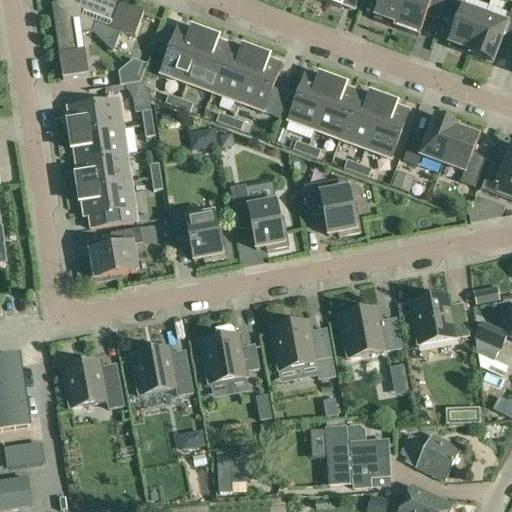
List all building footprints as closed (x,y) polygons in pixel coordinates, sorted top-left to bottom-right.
[(53,16),(62,78),(63,81),(88,77),(88,74),(82,35),(91,34),(92,34),(64,0),(63,0),(64,1),(55,8),(56,15),(53,16)] [(64,0),(92,34),(92,33),(95,25),(132,38),(135,39),(144,15),(141,14),(103,0),(64,0)] [(328,0),(327,4),(341,9),(342,6),(354,11),(358,0),(328,0)] [(374,21),(396,29),(406,0),(380,0),(374,17),(375,18),(374,21)] [(406,0),(396,29),(418,37),(427,13),(440,18),(446,0),(406,0)] [(448,48),(470,57),(485,17),(463,9),(466,0),(450,0),(444,19),(456,24),(449,45),(448,48)] [(485,17),(470,57),(493,65),(502,41),(511,44),(511,16),(510,16),(506,25),(485,17)] [(160,75),(186,85),(205,34),(192,29),(191,31),(178,27),(160,75)] [(212,95),(230,46),(219,41),(219,39),(205,34),(186,85),(212,95)] [(212,95),(237,104),(256,53),(243,48),(242,50),(230,46),(212,95)] [(279,119),(288,96),(272,90),(282,65),(269,60),(270,58),(256,53),(237,104),(279,119)] [(126,66),(140,84),(147,65),(134,60),(126,66)] [(124,86),(140,84),(126,66),(118,73),(120,87),(124,86)] [(288,123),(314,132),(333,81),(319,76),(318,79),(306,74),(288,123)] [(314,132),(340,142),(358,93),(346,89),(347,86),(333,81),(314,132)] [(340,142),(365,151),(384,100),(370,95),(369,98),(358,93),(340,142)] [(165,106),(178,110),(181,101),(168,97),(165,106)] [(398,105),(384,100),(365,151),(391,161),(409,112),(397,108),(398,105)] [(181,101),(178,110),(190,115),(193,106),(181,101)] [(67,123),(69,137),(123,129),(119,102),(68,109),(70,123),(67,123)] [(142,114),(144,127),(153,125),(151,112),(142,114)] [(219,116),(216,124),(228,129),(232,120),(219,116)] [(421,158),(442,166),(457,127),(434,119),(426,143),(413,138),(404,163),(417,168),(421,158)] [(232,120),(228,129),(241,133),(244,125),(232,120)] [(153,125),(144,127),(146,139),(155,138),(153,125)] [(457,127),(442,166),(465,175),(461,184),(475,189),(484,164),(471,160),(478,139),(479,135),(457,127)] [(123,129),(69,137),(71,152),(74,151),(76,164),(127,156),(123,129)] [(278,129),(273,142),(281,145),(286,132),(278,129)] [(188,134),(191,153),(217,149),(214,130),(188,134)] [(234,141),(232,134),(220,137),(222,149),(229,148),(234,141)] [(293,152),(305,157),(309,148),(297,144),(293,152)] [(511,202),(511,147),(503,172),(490,167),(481,191),(511,202)] [(309,148),(305,157),(317,161),(321,152),(309,148)] [(75,176),(77,191),(131,183),(127,156),(76,164),(78,176),(75,176)] [(344,171),(356,175),(360,167),(347,162),(344,171)] [(150,167),(152,180),(161,179),(159,166),(150,167)] [(360,167),(356,175),(368,180),(372,171),(360,167)] [(398,173),(393,188),(408,194),(413,179),(398,173)] [(161,179),(152,180),(154,193),(163,192),(161,179)] [(338,235),(339,239),(361,235),(355,206),(351,206),(346,181),(305,189),(310,214),(324,212),(328,237),(338,235)] [(131,183),(77,191),(79,205),(82,205),(84,218),(92,217),(94,230),(137,223),(135,211),(131,183)] [(266,249),(267,253),(288,249),(283,219),(279,220),(275,199),(248,204),(245,188),(231,190),(238,228),(251,225),(256,251),(266,249)] [(204,261),(205,265),(226,261),(221,231),(217,232),(214,216),(187,221),(185,211),(171,214),(176,240),(189,237),(194,263),(204,261)] [(156,242),(154,228),(139,231),(142,245),(156,242)] [(92,264),(88,264),(92,286),(122,281),(121,277),(137,274),(132,247),(142,245),(139,231),(113,235),(116,249),(91,253),(92,264)] [(499,304),(496,292),(473,297),(476,309),(499,304)] [(441,301),(402,308),(409,350),(462,340),(455,306),(442,309),(441,301)] [(380,309),(338,317),(346,362),(388,353),(388,352),(400,350),(395,323),(383,325),(380,309)] [(311,322),(268,330),(277,374),(316,367),(319,382),(335,379),(326,332),(313,334),(311,322)] [(484,326),(477,341),(503,352),(509,337),(484,326)] [(248,380),(247,374),(259,371),(254,348),(243,350),(240,336),(201,344),(209,387),(248,380)] [(131,357),(139,398),(176,391),(178,398),(193,396),(185,354),(172,357),(170,349),(131,357)] [(62,370),(70,411),(108,404),(109,411),(124,408),(116,368),(103,370),(102,362),(62,370)] [(0,424),(27,420),(19,367),(0,369),(0,424)] [(403,367),(392,369),(394,383),(406,381),(403,367)] [(267,397),(257,398),(259,410),(269,408),(267,397)] [(335,401),(323,403),(326,419),(338,417),(335,401)] [(478,410),(464,411),(465,427),(478,426),(478,410)] [(360,429),(325,431),(329,489),(355,487),(355,491),(369,491),(368,480),(390,479),(388,444),(366,446),(365,433),(360,429)] [(417,470),(445,484),(461,453),(433,439),(432,441),(421,435),(417,442),(410,438),(401,455),(409,459),(406,465),(416,470),(417,470)] [(41,446),(5,451),(8,469),(44,466),(41,446)] [(229,453),(217,454),(220,494),(232,493),(232,485),(229,453)] [(0,511),(31,508),(27,480),(0,484),(0,511)] [(450,511),(453,507),(417,491),(411,492),(402,511),(450,511)]
